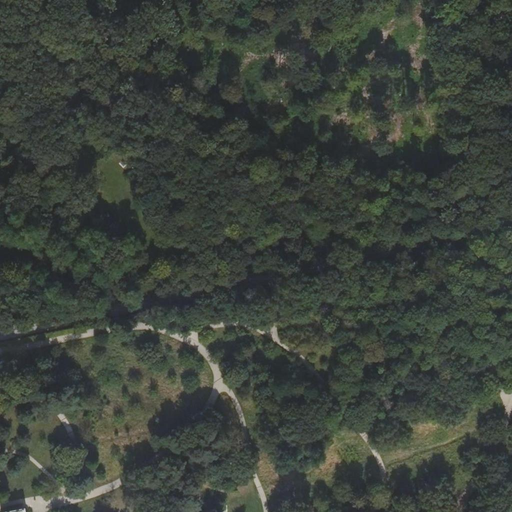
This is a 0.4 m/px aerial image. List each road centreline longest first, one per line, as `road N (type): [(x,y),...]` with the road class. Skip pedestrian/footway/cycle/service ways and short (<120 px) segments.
road 1 (unclassified): [(0,334),(511,226)]
road 2 (track): [(388,196),(238,153),(130,56),(63,37)]
road 3 (track): [(43,252),(91,273),(119,275),(206,241),(359,219),(393,197)]
road 4 (track): [(219,378),(203,348),(151,325),(0,351)]
road 5 (track): [(475,191),(479,108),(460,0)]
road 6 (track): [(122,481),(195,427),(219,378)]
road 7 (track): [(219,378),(241,407),(267,511)]
road 8 (track): [(511,401),(491,452),(451,511)]
